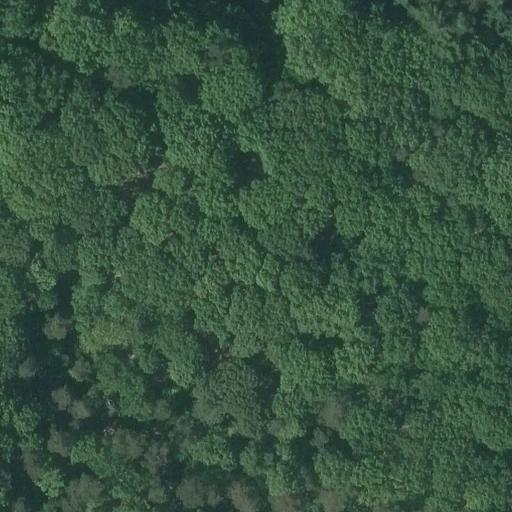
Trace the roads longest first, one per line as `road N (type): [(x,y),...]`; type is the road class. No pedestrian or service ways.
road 1 (track): [(34,63),(270,116),(307,139),(346,192),(339,274),(373,378),(433,447),(429,511)]
road 2 (track): [(168,511),(69,418),(26,394),(0,391)]
road 3 (track): [(34,63),(0,248)]
